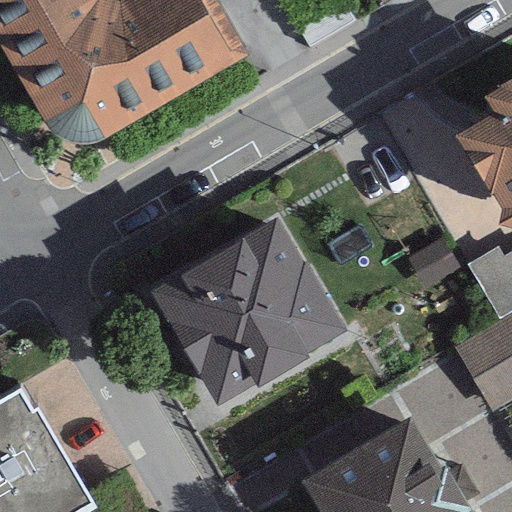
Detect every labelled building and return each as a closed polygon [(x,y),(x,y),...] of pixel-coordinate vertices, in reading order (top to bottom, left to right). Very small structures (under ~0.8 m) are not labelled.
[(97,0),(0,0),(0,60),(42,134),(48,142),(54,147),(63,150),(75,153),(84,153),(93,153),(106,148),(245,64),(206,0),(136,0),(121,9),(100,5),(97,0)] [(511,87),(483,103),(493,123),(455,142),(503,218),(498,233),(511,236),(511,87)] [(277,225),(153,298),(220,412),(344,339),(277,225)] [(511,399),(511,314),(458,346),(495,409),(511,399)] [(0,511),(89,511),(92,510),(37,415),(31,418),(19,397),(0,408),(0,511)] [(462,511),(408,421),(300,486),(315,511),(462,511)]
